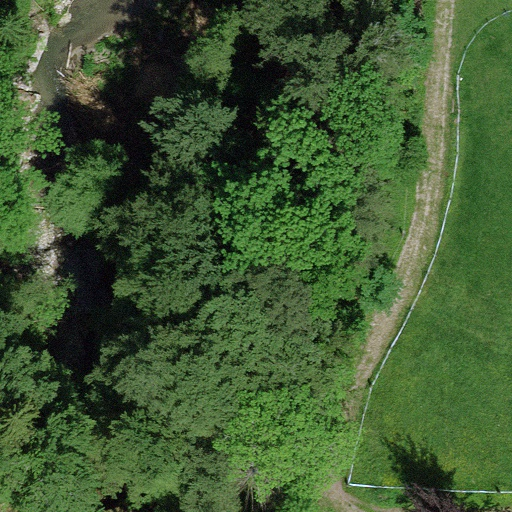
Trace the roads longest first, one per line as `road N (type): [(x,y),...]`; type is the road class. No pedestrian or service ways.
road 1 (track): [(443,0),(431,166),(404,294),(359,383)]
road 2 (track): [(359,383),(354,481),(366,511)]
